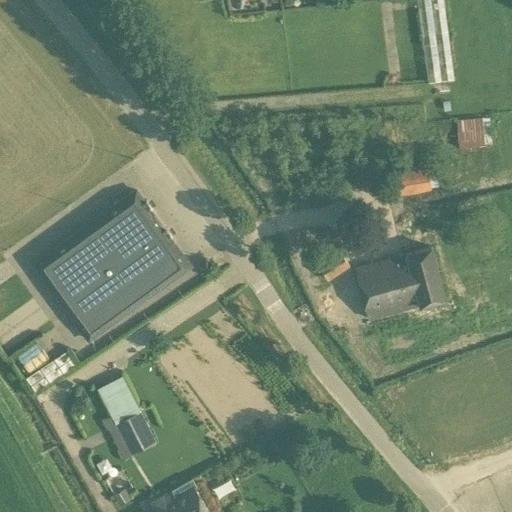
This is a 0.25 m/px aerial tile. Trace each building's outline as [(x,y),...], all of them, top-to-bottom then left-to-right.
[(417,0),(428,82),(454,78),(443,0),(417,0)] [(482,116),(456,117),(457,145),(483,144),(482,116)] [(426,164),(395,170),(399,195),(431,189),(431,187),(442,185),(441,181),(439,181),(437,165),(426,167),(426,164)] [(150,205),(148,206),(136,189),(34,263),(47,280),(89,338),(190,264),(172,239),(175,237),(166,225),(166,226),(150,205)] [(355,267),(369,316),(419,302),(420,304),(446,297),(431,244),(406,251),(406,253),(355,267)] [(316,261),(327,278),(349,264),(338,247),(316,261)] [(156,442),(140,410),(115,423),(111,415),(103,419),(122,458),(156,442)] [(170,489),(183,511),(209,511),(191,478),(183,482),(170,489)] [(124,488),(113,495),(119,505),(130,498),(124,488)] [(154,508),(146,511),(183,511),(170,489),(157,496),(158,498),(151,502),(154,508)]
